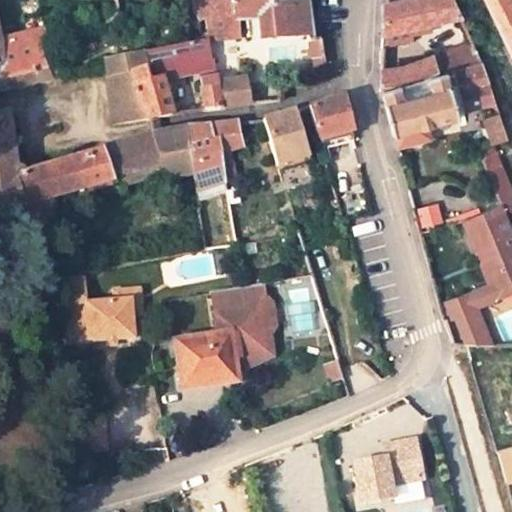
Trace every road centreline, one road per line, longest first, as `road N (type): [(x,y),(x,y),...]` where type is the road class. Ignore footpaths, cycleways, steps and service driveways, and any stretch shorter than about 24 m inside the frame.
road 1 (residential): [(57,511),(240,458),(438,362)]
road 2 (residential): [(362,84),(283,107),(93,139),(24,140)]
road 3 (residential): [(362,84),(438,362)]
road 4 (residential): [(438,362),(458,384),(494,511)]
